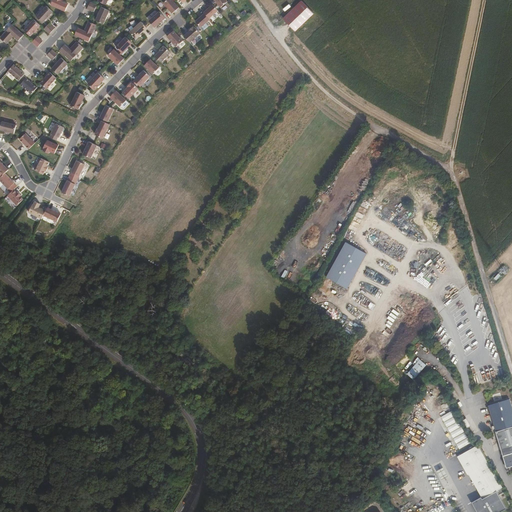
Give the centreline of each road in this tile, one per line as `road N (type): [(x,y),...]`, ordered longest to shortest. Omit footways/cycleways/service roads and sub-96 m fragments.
road 1 (unclassified): [(0,272),(183,407),(202,453),(181,511)]
road 2 (residential): [(198,0),(87,109),(49,192),(30,185),(0,146)]
road 3 (track): [(251,0),(319,87),(448,173)]
road 4 (track): [(448,173),(511,369)]
road 5 (track): [(448,173),(482,0)]
road 6 (residential): [(0,71),(24,43),(38,55),(84,0)]
